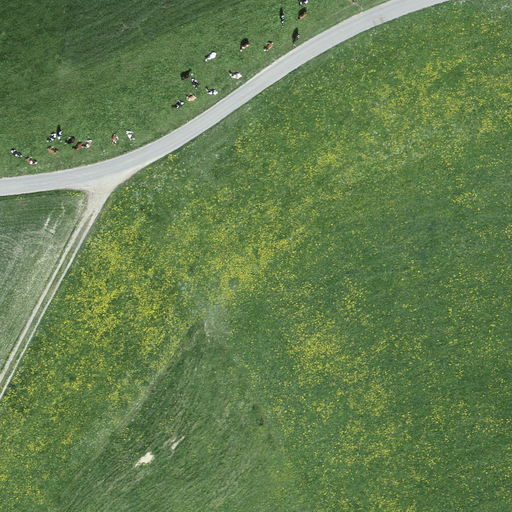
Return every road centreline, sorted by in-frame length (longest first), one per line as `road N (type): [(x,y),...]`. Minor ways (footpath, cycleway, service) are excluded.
road 1 (unclassified): [(0,186),(107,174),(190,132),(294,57),(406,0)]
road 2 (track): [(107,174),(0,386)]
